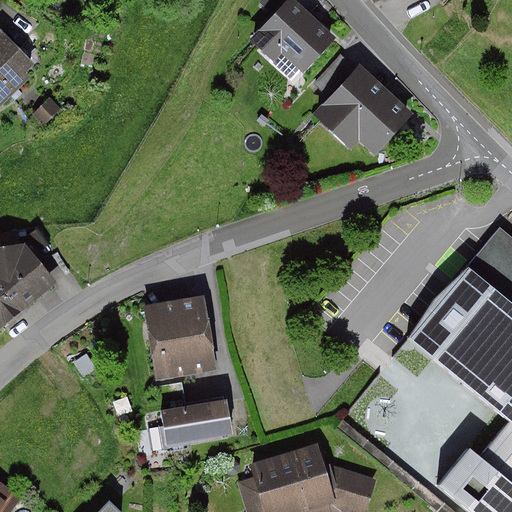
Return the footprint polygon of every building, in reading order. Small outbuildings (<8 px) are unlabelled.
[(337,38),(296,0),(287,0),(250,40),(274,63),(277,60),(289,70),(294,64),(304,74),(337,38)] [(35,64),(2,30),(0,31),(0,108),(31,78),(26,73),(35,64)] [(415,114),(361,64),(313,115),(351,150),(360,141),(376,156),(415,114)] [(62,110),(50,98),(33,115),(45,127),(62,110)] [(0,293),(18,314),(59,284),(27,245),(31,243),(23,230),(0,234),(0,293)] [(411,342),(511,423),(481,460),(471,452),(442,487),(473,511),(511,511),(511,241),(500,232),(411,342)] [(0,328),(18,314),(0,293),(0,328)] [(205,296),(144,306),(157,382),(218,372),(205,296)] [(131,410),(127,397),(114,401),(118,414),(131,410)] [(229,400),(162,410),(165,429),(160,430),(159,427),(149,429),(153,451),(235,438),(229,400)] [(440,511),(455,511),(343,419),(337,427),(440,511)] [(367,511),(378,480),(331,465),(327,466),(320,443),(249,464),(253,478),(237,483),(246,511),(367,511)] [(241,465),(234,460),(226,462),(225,471),(231,477),(239,474),(241,465)] [(130,481),(126,477),(121,483),(124,487),(130,481)] [(12,511),(23,499),(0,481),(0,511),(12,511)] [(99,511),(122,511),(111,501),(99,511)]
